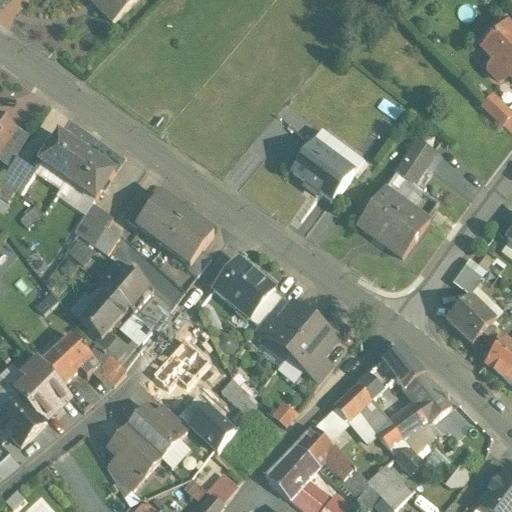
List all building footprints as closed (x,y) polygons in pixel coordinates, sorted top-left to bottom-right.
[(85,0),(112,26),(137,0),(85,0)] [(511,31),(509,29),(483,54),(493,64),(489,68),(489,74),(499,83),(504,83),(508,79),(511,83),(511,31)] [(510,117),(493,101),(484,109),(501,126),(510,117)] [(279,115),(251,145),(275,166),(302,136),(279,115)] [(0,151),(15,131),(0,120),(0,151)] [(28,141),(15,131),(0,151),(0,156),(10,164),(28,141)] [(360,165),(319,135),(310,148),(351,178),(360,165)] [(86,154),(59,136),(40,164),(67,183),(86,154)] [(434,157),(418,146),(384,194),(424,224),(436,207),(421,196),(424,193),(420,190),(417,193),(412,189),(434,157)] [(351,178),(310,148),(289,175),(329,206),(351,178)] [(86,154),(67,183),(96,202),(115,174),(86,154)] [(37,176),(18,163),(3,186),(22,198),(37,176)] [(384,194),(383,193),(355,230),(400,263),(427,226),(424,224),(384,194)] [(187,217),(160,197),(150,210),(136,229),(163,249),(187,217)] [(150,210),(141,203),(126,222),(136,229),(150,210)] [(112,221),(92,207),(73,234),(94,248),(106,230),(112,221)] [(36,208),(21,222),(29,230),(44,217),(36,208)] [(214,237),(187,217),(163,249),(190,269),(202,253),(214,237)] [(119,239),(106,230),(94,248),(107,257),(119,239)] [(211,260),(202,253),(190,269),(188,272),(197,279),(211,260)] [(494,265),(485,258),(477,268),(487,275),(494,265)] [(274,292),(238,263),(214,293),(237,312),(248,321),(249,322),(250,322),(273,294),(274,292)] [(468,265),(455,287),(471,296),(484,274),(468,265)] [(132,277),(120,266),(101,287),(107,292),(129,311),(134,315),(153,292),(134,275),(132,277)] [(164,322),(187,291),(167,276),(143,307),(164,322)] [(107,292),(80,324),(100,341),(102,342),(107,336),(129,311),(107,292)] [(273,294),(250,322),(258,329),(259,329),(269,316),(281,301),(273,294)] [(494,324),(469,300),(446,324),(470,348),(494,324)] [(294,307),(280,324),(281,325),(266,344),(287,360),(316,325),(294,307)] [(248,321),(237,312),(235,315),(246,324),(248,321)] [(120,331),(140,347),(153,331),(133,315),(120,331)] [(269,316),(259,329),(258,329),(254,334),(266,344),(281,325),(280,324),(269,316)] [(316,325),(287,360),(311,379),(325,360),(326,361),(340,343),(316,325)] [(123,352),(107,336),(102,342),(100,341),(95,346),(99,349),(113,363),(123,352)] [(80,347),(74,339),(57,354),(63,361),(69,357),(80,347)] [(511,347),(505,342),(485,367),(506,384),(511,376),(511,347)] [(185,343),(152,378),(168,393),(178,383),(186,391),(210,365),(185,343)] [(80,347),(69,357),(81,371),(87,366),(92,360),(80,347)] [(423,377),(401,347),(383,363),(384,365),(405,393),(423,377)] [(113,386),(126,375),(113,363),(99,349),(91,356),(97,365),(91,370),(87,366),(80,373),(88,382),(102,372),(107,376),(104,378),(113,386)] [(63,361),(49,374),(62,388),(81,371),(69,357),(63,361)] [(97,365),(92,360),(87,366),(91,370),(97,365)] [(325,360),(311,379),(319,386),(334,368),(326,361),(325,360)] [(49,374),(39,362),(23,378),(28,384),(18,394),(12,389),(11,390),(21,401),(43,424),(60,407),(61,407),(70,398),(62,388),(49,374)] [(423,377),(405,393),(416,409),(427,423),(446,406),(423,377)] [(369,379),(359,388),(371,405),(382,395),(369,379)] [(258,406),(241,392),(232,382),(221,395),(247,419),(258,406)] [(359,388),(338,408),(351,423),(364,412),(371,405),(359,388)] [(195,400),(178,418),(190,429),(207,410),(195,400)] [(21,401),(0,420),(0,438),(5,443),(11,438),(21,449),(45,425),(43,424),(21,401)] [(272,417),(288,429),(298,415),(283,403),(272,417)] [(383,420),(371,405),(364,412),(376,426),(383,420)] [(188,432),(162,408),(153,418),(179,442),(188,432)] [(338,408),(317,427),(339,450),(359,432),(351,423),(338,408)] [(416,409),(389,427),(400,442),(427,423),(416,409)] [(190,429),(217,455),(234,435),(207,410),(190,429)] [(153,418),(145,411),(127,430),(161,461),(172,472),(190,452),(179,442),(153,418)] [(389,427),(378,436),(390,450),(400,442),(389,427)] [(161,461),(127,430),(109,450),(117,457),(142,481),(161,461)] [(333,453),(314,432),(293,455),(315,475),(319,470),(323,464),(333,453)] [(354,473),(334,451),(333,453),(323,464),(343,483),(354,473)] [(423,466),(409,451),(398,461),(412,476),(423,466)] [(293,455),(268,482),(289,502),(306,484),(315,475),(293,455)] [(142,481),(117,457),(106,469),(124,501),(142,481)] [(387,467),(366,487),(381,503),(389,511),(396,511),(414,496),(387,467)] [(368,511),(371,511),(381,503),(366,487),(354,473),(343,483),(368,511)] [(511,511),(511,477),(507,473),(479,509),(482,511),(511,511)] [(192,480),(184,488),(197,502),(205,494),(192,480)] [(306,484),(289,502),(299,511),(347,511),(348,511),(334,500),(331,503),(306,484)] [(206,507),(202,511),(203,511),(220,511),(224,508),(213,499),(206,507)]
